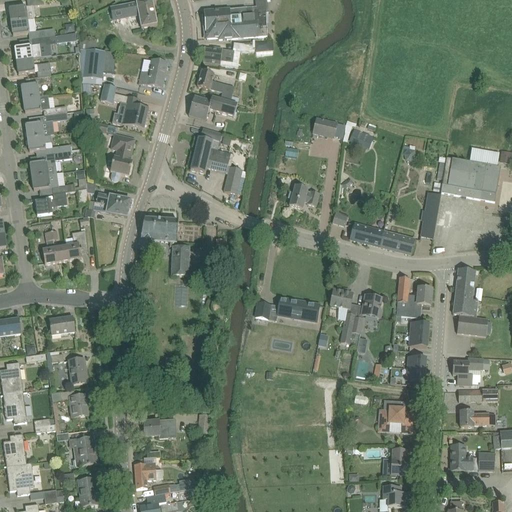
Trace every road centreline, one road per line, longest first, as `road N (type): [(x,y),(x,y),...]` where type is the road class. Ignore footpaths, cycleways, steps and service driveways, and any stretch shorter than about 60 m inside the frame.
road 1 (unclassified): [(443,264),(414,266),(233,218),(150,181)]
road 2 (unclassified): [(429,511),(443,264)]
road 3 (secondary): [(128,511),(122,303)]
road 4 (secondary): [(150,181),(183,66),(180,0)]
road 5 (residential): [(28,296),(11,163)]
road 6 (secondary): [(122,303),(134,223),(150,181)]
